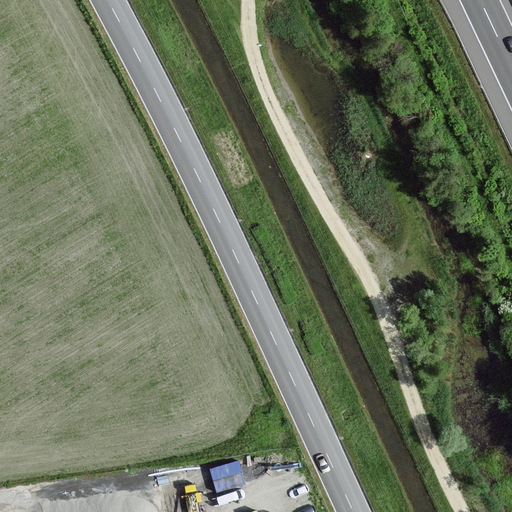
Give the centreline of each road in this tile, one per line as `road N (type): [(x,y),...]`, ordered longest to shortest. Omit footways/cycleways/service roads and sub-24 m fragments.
road 1 (tertiary): [(103,0),(175,128),(357,511)]
road 2 (track): [(453,511),(372,289),(251,71),(245,0)]
